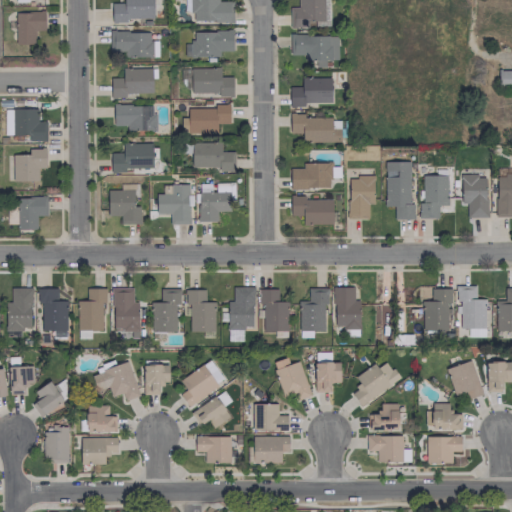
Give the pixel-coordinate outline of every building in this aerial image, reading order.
[(110,3),(110,22),(124,22),(124,18),(151,18),(151,0),(121,0),(122,3),(110,3)] [(190,0),(190,21),(231,21),(232,1),(216,0),(190,0)] [(288,7),(288,27),(306,26),(306,21),(323,20),(322,0),(295,0),(296,6),(288,7)] [(43,30),(43,11),(14,12),(15,44),(33,43),(33,30),(43,30)] [(192,31),(192,43),(183,43),(183,57),(217,56),(217,51),(231,50),(230,30),(192,31)] [(107,49),(124,50),(124,56),(156,57),(156,40),(148,40),(148,31),(108,31),(107,49)] [(336,35),(288,34),(288,54),(302,54),(302,60),(311,60),(311,66),(323,66),(323,60),(335,60),(336,35)] [(150,92),(150,67),(120,68),(121,77),(109,77),(109,97),(123,97),(123,93),(150,92)] [(219,67),(189,68),(189,93),(216,92),(216,96),(231,96),(231,76),(219,76),(219,67)] [(511,68),(496,69),(496,85),(511,84),(511,68)] [(329,77),(299,77),(299,87),(288,86),(287,106),(302,106),(302,102),(329,102),(329,77)] [(227,123),(228,103),(213,103),(213,107),(186,107),(186,117),(180,116),(179,132),(215,133),(215,123),(227,123)] [(153,104),(111,105),(112,125),(125,124),(125,130),(153,130),(153,104)] [(44,140),(45,120),(35,120),(36,109),(3,108),(3,134),(26,135),(26,140),(44,140)] [(288,132),(300,133),(300,141),(339,142),(339,118),(302,117),(302,113),(288,113),(288,132)] [(151,143),(120,142),(120,152),(109,152),(109,172),(124,172),(124,167),(150,168),(151,143)] [(232,151),(219,151),(219,142),(181,142),(181,153),(189,153),(189,167),(216,167),(216,171),(232,171),(232,151)] [(44,167),(43,148),(27,148),(27,154),(10,154),(11,180),(37,180),(36,167),(44,167)] [(411,219),(412,203),(407,203),(408,161),(383,161),(383,205),(392,206),(392,218),(411,219)] [(288,167),(288,188),(328,187),(328,162),(300,162),(301,167),(288,167)] [(459,168),(459,203),(464,203),(465,217),(485,217),(484,168),(459,168)] [(494,216),(511,216),(511,172),(503,173),(503,176),(494,176),(494,216)] [(417,218),(436,217),(436,205),(445,204),(445,174),(420,175),(421,202),(416,202),(417,218)] [(371,204),(372,176),(347,176),(346,218),(366,218),(366,204),(371,204)] [(186,224),(187,184),(169,183),(168,193),(155,193),(155,213),(168,213),(168,223),(186,224)] [(119,223),(138,224),(138,206),(132,205),(132,189),(106,189),(105,215),(119,215),(119,223)] [(215,221),(215,210),(228,211),(229,192),(197,191),(196,220),(215,221)] [(330,224),(330,199),(302,198),(302,195),(288,195),(288,215),(301,215),(301,223),(330,224)] [(15,197),(16,229),(35,229),(34,215),(45,215),(45,196),(15,197)] [(474,285),(454,285),(454,301),(458,301),(457,327),(482,327),(483,298),(473,298),(474,285)] [(251,286),(231,286),(231,301),(226,301),(225,340),(241,340),(241,326),(251,326),(251,286)] [(357,299),(352,299),(352,286),(331,287),(332,328),(357,327),(357,299)] [(511,286),(502,287),(503,300),(493,300),(494,330),(511,329),(511,286)] [(3,303),(4,330),(29,329),(28,287),(9,287),(9,303),(3,303)] [(36,287),(35,303),(40,303),(39,330),(51,330),(51,337),(64,337),(65,300),(56,300),(56,288),(36,287)] [(104,288),(85,287),(84,300),(75,300),(75,329),(100,329),(100,301),(103,301),(104,288)] [(136,301),(131,301),(131,287),(110,287),(111,330),(129,329),(130,337),(136,337),(136,301)] [(297,300),(298,337),(310,336),(310,330),(322,330),(321,304),(326,303),(326,287),(306,287),(306,300),(297,300)] [(178,288),(158,288),(158,302),(149,302),(149,331),(174,331),(174,305),(178,305),(178,288)] [(276,289),(257,288),(257,304),(261,304),(260,330),(285,330),(286,301),(276,301),(276,289)] [(445,330),(445,302),(449,302),(449,288),(429,288),(429,300),(420,300),(420,330),(445,330)] [(212,331),(213,301),(203,301),(204,289),(186,289),(186,330),(212,331)] [(297,360),(287,363),(285,357),(270,361),(280,396),(293,391),(295,399),(308,395),(297,360)] [(177,380),(183,389),(177,393),(186,406),(222,380),(208,359),(177,380)] [(443,367),(452,395),(463,391),(466,399),(480,394),(469,359),(443,367)] [(356,403),(397,381),(386,360),(375,366),(373,364),(352,375),(358,385),(349,390),(356,403)] [(106,386),(109,396),(120,393),(123,400),(138,395),(125,361),(89,374),(95,390),(106,386)] [(338,382),(338,361),(312,362),(313,391),(328,391),(328,382),(338,382)] [(509,361),(483,361),(484,391),(500,391),(499,381),(509,381),(509,361)] [(167,364),(141,364),(141,393),(156,394),(156,383),(166,384),(167,364)] [(23,393),(23,382),(31,382),(31,365),(7,365),(6,393),(23,393)] [(36,398),(29,403),(38,416),(61,400),(48,380),(32,391),(36,398)] [(227,417),(213,396),(189,412),(197,425),(206,419),(211,427),(227,417)] [(365,414),(366,429),(396,428),(395,402),(378,403),(378,413),(365,414)] [(447,403),(430,402),(430,410),(423,410),(423,427),(456,428),(456,411),(446,411),(447,403)] [(276,403),(250,403),(250,430),(285,429),(285,414),(276,414),(276,403)] [(106,404),(84,405),(85,431),(112,430),(112,416),(106,416),(106,404)] [(41,431),(41,461),(65,461),(66,426),(50,426),(50,431),(41,431)] [(408,461),(408,448),(400,448),(400,435),(364,434),(364,450),(375,450),(375,461),(408,461)] [(202,462),(228,462),(228,435),(193,435),(193,451),(202,451),(202,462)] [(286,435),(250,436),(251,462),(279,462),(278,451),(286,451),(286,435)] [(424,462),(450,461),(449,451),(458,451),(458,435),(423,436),(424,462)] [(115,453),(114,436),(78,437),(79,464),(102,463),(102,454),(115,453)]
